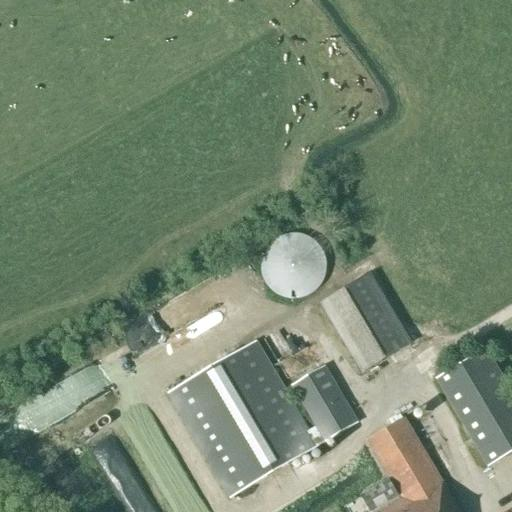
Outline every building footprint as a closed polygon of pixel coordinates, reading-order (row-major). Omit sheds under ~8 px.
[(277,296),(291,301),(307,297),(319,288),(325,274),(325,259),(316,245),(303,237),(287,236),(272,243),(264,255),(261,270),(265,285),(277,296)] [(320,305),(361,374),(411,345),(369,276),(320,305)] [(490,350),(507,384),(511,381),(511,339),(490,350)] [(285,390),(257,343),(168,394),(229,499),(357,423),(324,367),(285,390)] [(488,468),(511,453),(511,395),(486,351),(436,380),(488,468)] [(457,511),(404,420),(367,441),(391,480),(361,497),(370,511),(372,511),(400,496),(402,500),(381,511),(457,511)]
